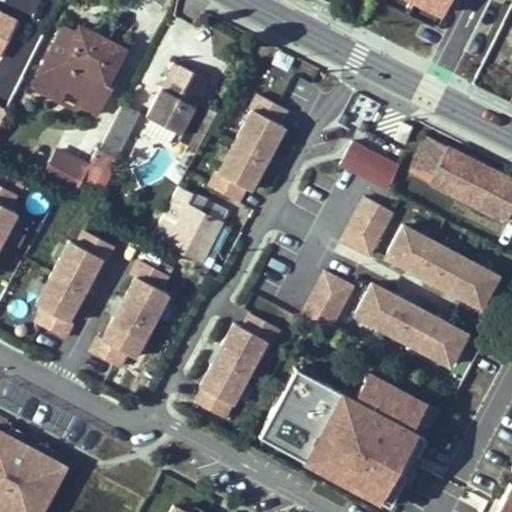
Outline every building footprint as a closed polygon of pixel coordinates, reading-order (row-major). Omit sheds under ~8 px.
[(415,1),(412,0),(391,0),(411,10),(415,1)] [(412,0),(415,1),(439,13),(445,0),(412,0)] [(439,13),(415,1),(411,10),(434,22),(439,13)] [(0,52),(16,21),(0,12),(0,52)] [(69,43),(75,31),(62,25),(56,37),(69,43)] [(56,37),(37,74),(80,96),(76,104),(78,105),(96,114),(110,86),(105,83),(123,48),(78,26),(69,43),(56,37)] [(178,138),(198,148),(216,113),(196,103),(204,88),(192,82),(197,74),(174,62),(146,115),(180,133),(178,138)] [(76,104),(80,96),(37,74),(31,87),(75,109),(78,105),(76,104)] [(204,88),(208,80),(197,74),(192,82),(204,88)] [(248,110),(232,141),(264,158),(280,126),(276,123),(284,109),(255,94),(247,109),(248,110)] [(116,158),(140,112),(123,103),(99,149),(116,158)] [(478,207),(496,171),(427,135),(412,164),(411,173),(478,207)] [(350,139),(338,163),(349,169),(361,145),(350,139)] [(247,189),(264,158),(232,141),(215,172),(214,171),(206,186),(235,201),(242,187),(247,189)] [(361,145),(349,169),(387,189),(397,164),(361,145)] [(116,158),(98,149),(81,181),(100,191),(116,158)] [(41,179),(73,196),(89,166),(56,150),(41,179)] [(478,207),(505,220),(511,206),(511,178),(496,171),(478,207)] [(0,240),(16,211),(8,207),(16,193),(0,184),(0,240)] [(193,193),(178,185),(152,236),(200,262),(208,246),(221,222),(187,204),(192,193),(193,193)] [(187,204),(221,222),(227,211),(192,193),(187,204)] [(363,194),(355,208),(383,223),(391,209),(363,194)] [(348,222),(376,237),(383,223),(355,208),(348,222)] [(340,237),(368,252),(376,237),(348,222),(340,237)] [(480,306),(496,274),(402,224),(385,255),(480,306)] [(52,271),(83,288),(100,257),(104,259),(112,244),(84,229),(76,243),(69,239),(52,271)] [(208,246),(200,262),(209,267),(218,251),(208,246)] [(135,276),(119,307),(150,324),(167,292),(160,288),(167,274),(139,258),(131,273),(135,276)] [(315,283),(344,298),(351,284),(323,269),(315,283)] [(67,319),(78,297),(83,288),(52,271),(35,303),(42,307),(35,321),(63,336),(71,321),(67,319)] [(449,363),(465,332),(371,282),(354,313),(449,363)] [(308,297),(336,312),(344,298),(315,283),(308,297)] [(300,312),(328,327),(336,312),(308,297),(300,312)] [(119,307),(114,316),(102,338),(98,335),(90,350),(118,366),(126,351),(133,355),(150,324),(119,307)] [(233,322),(221,345),(216,354),(248,370),(264,339),(270,343),(278,327),(250,312),(243,327),(233,322)] [(248,370),(216,354),(199,386),(203,387),(195,401),(223,416),(248,370)] [(382,407),(423,429),(430,415),(389,394),(382,407)] [(382,407),(367,436),(408,458),(416,444),(437,455),(428,473),(469,495),(472,490),(492,501),(505,475),(507,476),(511,467),(511,404),(503,423),(465,403),(445,440),(423,429),(382,407)] [(0,430),(0,511),(1,511),(38,511),(64,465),(0,430)] [(367,436),(355,458),(396,480),(408,458),(367,436)]
